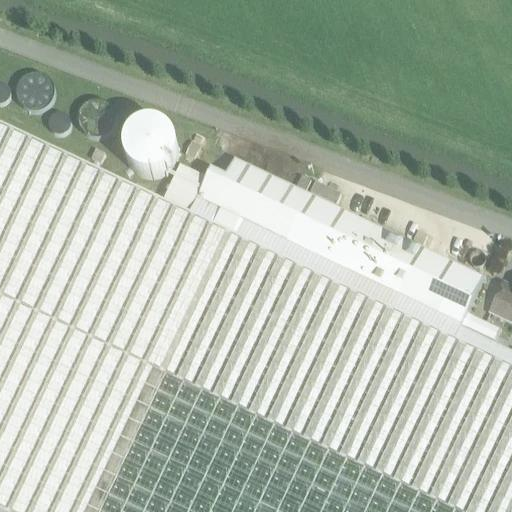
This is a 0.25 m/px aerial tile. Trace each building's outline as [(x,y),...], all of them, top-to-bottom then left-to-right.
[(0,128),(0,511),(511,511),(511,372),(191,219),(164,206),(0,128)] [(186,159),(195,162),(201,149),(192,146),(186,159)] [(181,170),(164,206),(191,219),(511,372),(511,356),(493,347),(499,335),(467,319),(484,283),(354,221),(235,165),(227,182),(212,175),(208,183),(202,180),(181,170)] [(301,181),(296,190),(296,193),(297,193),(305,197),(310,185),(301,181)] [(315,186),(310,197),(335,209),(340,198),(315,186)] [(511,292),(503,288),(489,317),(511,328),(511,292)]
